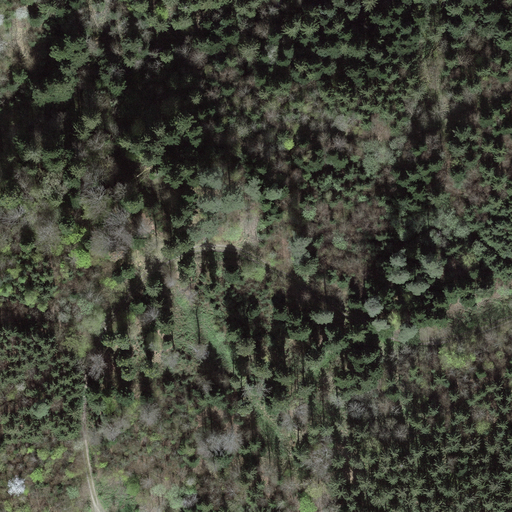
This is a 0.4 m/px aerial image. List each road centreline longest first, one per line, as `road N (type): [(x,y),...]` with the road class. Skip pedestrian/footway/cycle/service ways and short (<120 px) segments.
road 1 (track): [(99,511),(82,429),(89,365),(112,310),(156,261),(192,248),(233,249),(336,303)]
road 2 (track): [(511,320),(439,341),(410,339),(336,303)]
